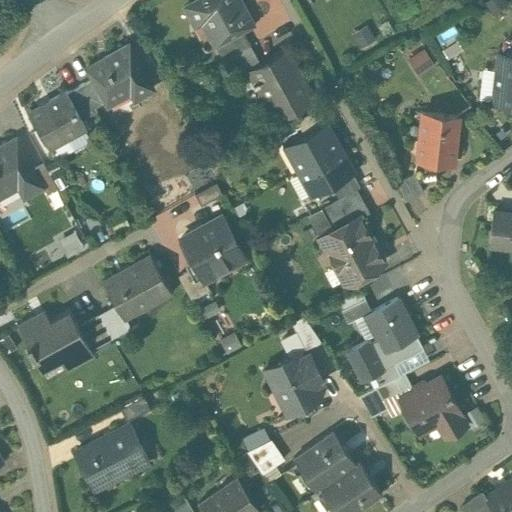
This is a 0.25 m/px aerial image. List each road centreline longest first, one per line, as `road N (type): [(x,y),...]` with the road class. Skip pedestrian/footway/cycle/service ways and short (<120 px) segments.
road 1 (residential): [(445,245),(419,239),(288,0)]
road 2 (residential): [(148,226),(0,308)]
road 3 (residential): [(511,399),(459,301),(445,245)]
road 4 (residential): [(44,511),(22,417),(0,373)]
road 5 (residential): [(405,511),(511,440)]
